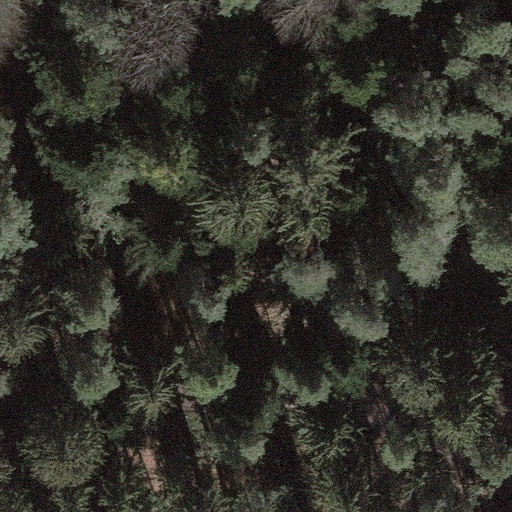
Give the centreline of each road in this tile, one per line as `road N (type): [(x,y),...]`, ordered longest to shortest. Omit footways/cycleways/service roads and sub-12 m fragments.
road 1 (track): [(0,391),(277,390),(389,414),(511,477)]
road 2 (track): [(511,274),(328,0)]
